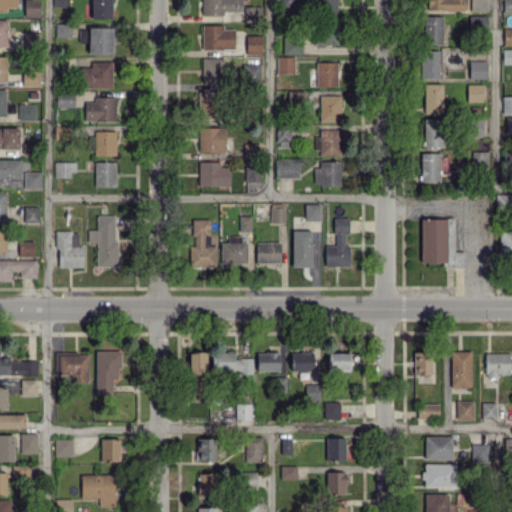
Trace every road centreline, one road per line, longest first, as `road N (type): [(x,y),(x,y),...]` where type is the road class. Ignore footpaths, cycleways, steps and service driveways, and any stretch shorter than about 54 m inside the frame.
road 1 (tertiary): [(0,311),(511,309)]
road 2 (residential): [(157,0),(156,511)]
road 3 (residential): [(386,0),(386,511)]
